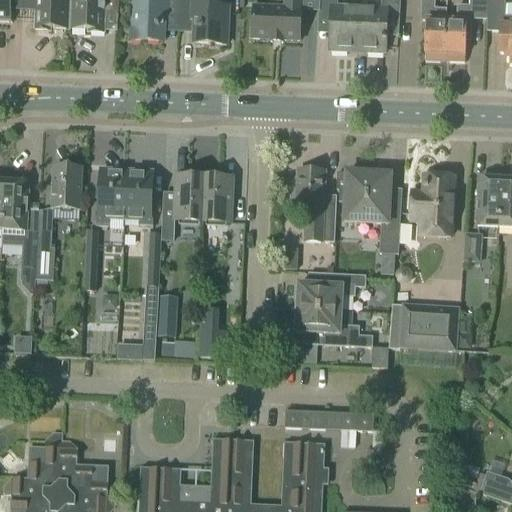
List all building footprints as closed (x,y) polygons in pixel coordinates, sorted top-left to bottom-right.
[(22,12),(22,0),(0,0),(0,24),(10,24),(10,0),(22,0),(22,12)] [(22,0),(22,12),(23,12),(23,8),(34,8),(33,32),(51,33),(51,30),(69,31),(70,0),(22,0)] [(118,12),(118,0),(70,0),(69,31),(87,32),(87,34),(105,35),(106,12),(118,12)] [(146,0),(147,3),(132,3),(130,42),(163,44),(164,21),(179,22),(179,0),(146,0)] [(179,0),(179,22),(194,23),(193,45),(226,46),(227,7),(215,6),(215,2),(192,1),(192,0),(179,0)] [(301,1),(284,0),(284,9),(253,8),(251,41),(299,43),(301,1)] [(357,52),(359,7),(337,6),(337,0),(318,0),(318,17),(330,18),(329,51),(357,52)] [(381,0),(381,8),(359,7),(357,52),(385,53),(386,20),(399,21),(399,0),(381,0)] [(424,55),(424,62),(444,63),(446,22),(447,10),(434,10),(434,0),(421,0),(420,23),(425,23),(424,55)] [(466,33),(470,33),(471,22),(487,22),(488,22),(488,0),(470,0),(470,8),(458,7),(457,23),(446,22),(444,63),(464,64),(464,57),(465,57),(466,33)] [(508,59),(509,59),(509,66),(511,65),(511,6),(505,6),(504,0),(488,0),(488,22),(487,22),(487,33),(499,33),(498,56),(508,56),(508,59)] [(51,211),(79,212),(81,171),(53,169),(51,211)] [(325,174),(319,174),(317,171),(305,171),(303,173),(297,173),(296,205),(306,206),(304,243),(334,245),(336,206),(324,206),(325,174)] [(109,231),(110,223),(124,223),(126,173),(101,172),(99,215),(97,215),(97,230),(109,231)] [(139,224),(138,232),(151,233),(151,217),(150,217),(152,174),(126,173),(124,223),(139,224)] [(383,177),(380,174),(373,174),(371,176),(362,176),(360,173),(353,173),(351,175),(346,175),(346,176),(337,175),(336,192),(339,193),(338,204),(345,205),(344,224),(381,226),(379,256),(398,257),(399,238),(401,215),(389,215),(390,177),(383,177)] [(412,195),(411,222),(420,223),(420,238),(450,240),(453,180),(424,178),(424,195),(412,195)] [(198,228),(198,224),(202,224),(204,181),(176,179),(174,223),(178,223),(178,227),(198,228)] [(227,182),(204,181),(202,224),(206,224),(206,228),(225,229),(225,225),(230,225),(232,182),(227,182)] [(478,181),(476,230),(498,231),(500,182),(478,181)] [(511,182),(500,182),(498,231),(511,231),(511,182)] [(37,237),(38,218),(39,213),(27,213),(29,185),(5,184),(2,233),(1,247),(22,248),(20,283),(21,283),(21,287),(30,297),(34,298),(35,282),(37,237)] [(52,219),(38,218),(37,237),(35,282),(53,283),(54,251),(51,250),(52,219)] [(161,236),(161,242),(173,243),(174,223),(162,222),(161,236)] [(86,233),(84,261),(83,294),(95,294),(98,233),(86,233)] [(462,264),(475,265),(477,236),(464,235),(462,264)] [(149,236),(147,264),(160,265),(161,243),(161,242),(161,236),(149,236)] [(146,290),(158,290),(160,265),(147,264),(146,290)] [(411,279),(411,277),(411,276),(410,275),(410,273),(409,272),(408,271),(406,271),(405,270),(403,270),(400,270),(399,271),(398,272),(397,273),(396,275),(396,276),(396,278),(396,279),(396,280),(397,282),(398,283),(399,284),(400,285),(403,285),(405,285),(406,285),(408,284),(409,283),(410,282),(410,280),(411,279)] [(326,276),(326,288),(298,287),(297,293),(295,295),(294,305),(297,308),(296,311),(340,313),(341,299),(354,299),(355,290),(365,291),(365,279),(326,276)] [(178,301),(161,299),(158,340),(176,341),(178,301)] [(401,307),(399,350),(435,353),(456,354),(456,353),(456,351),(457,335),(466,335),(467,322),(458,322),(459,311),(403,308),(401,307)] [(217,334),(218,312),(201,311),(198,359),(228,361),(229,334),(217,334)] [(295,329),(295,335),(323,336),(322,348),(362,350),(362,338),(352,338),(353,329),(340,328),(340,313),(296,311),(296,314),(294,316),(293,327),(295,329)] [(194,361),(195,347),(161,346),(160,359),(194,361)] [(311,352),(305,352),(305,366),(316,366),(316,349),(311,348),(311,352)] [(285,413),(284,430),(373,434),(373,417),(285,413)] [(321,511),(323,487),(323,472),(324,447),(284,445),(281,508),(251,507),(254,444),(236,443),(229,442),(213,442),(210,489),(195,488),(180,488),(181,472),(180,472),(163,471),(157,471),(140,470),(137,511),(111,511),(114,510),(114,500),(107,500),(106,500),(108,469),(93,468),(77,467),(77,459),(77,452),(70,443),(62,443),(62,440),(62,435),(53,434),(45,442),(44,445),(44,450),(28,450),(27,481),(11,480),(3,488),(2,496),(2,497),(11,497),(9,511),(321,511)] [(343,439),(342,454),(357,455),(357,439),(343,439)] [(476,480),(479,470),(464,465),(461,475),(476,480)] [(511,484),(509,481),(487,474),(480,496),(511,506),(511,484)] [(475,510),(476,495),(459,490),(458,509),(475,510)]
